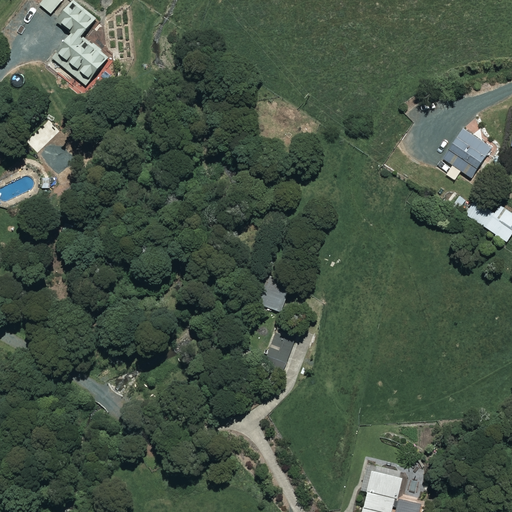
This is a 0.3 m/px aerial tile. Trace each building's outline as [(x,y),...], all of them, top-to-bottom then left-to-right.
[(62,0),(43,0),(40,4),(52,13),(62,0)] [(80,34),(95,17),(74,0),(72,0),(57,19),(63,24),(71,31),(51,56),(86,84),(108,56),(80,34)] [(447,151),(436,167),(455,180),(461,171),(470,177),(490,148),(462,129),(447,151)] [(511,232),(511,214),(479,192),(465,214),(506,242),(511,232)] [(257,303),(281,312),(292,283),(268,274),(257,303)] [(285,334),(276,331),(266,361),(285,368),(295,338),(285,334)] [(393,511),(403,476),(373,469),(370,481),(362,511),(393,511)]
